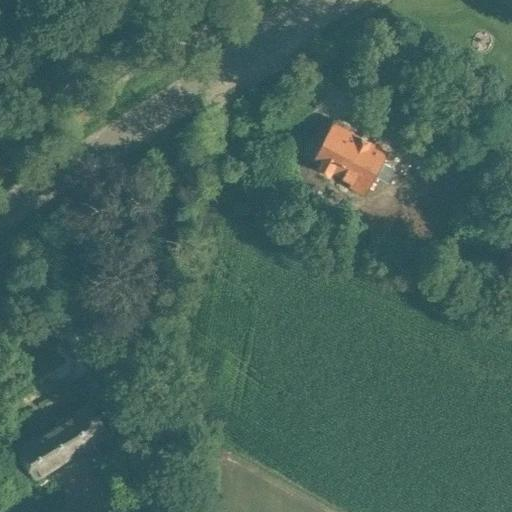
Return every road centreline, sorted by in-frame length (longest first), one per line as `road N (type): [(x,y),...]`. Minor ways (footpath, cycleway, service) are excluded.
road 1 (unclassified): [(164,124),(167,320),(150,356),(92,400),(70,391),(0,307)]
road 2 (unclassified): [(164,124),(348,0)]
road 3 (unclassified): [(0,229),(164,124)]
